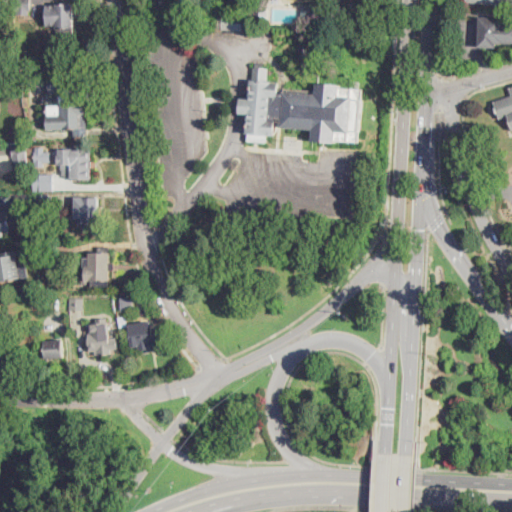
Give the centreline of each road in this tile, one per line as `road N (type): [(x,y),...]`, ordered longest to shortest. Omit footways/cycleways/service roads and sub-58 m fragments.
road 1 (primary): [(411,0),(386,453)]
road 2 (residential): [(223,375),(166,305),(153,270),(116,0)]
road 3 (primary): [(244,495),(339,489),(511,498)]
road 4 (primary): [(321,474),(291,452),(280,432),(275,407),(290,362),(312,345),(345,341),(379,361),(391,382)]
road 5 (primary): [(407,454),(423,204)]
road 6 (primary): [(511,482),(268,477)]
road 7 (primary): [(423,204),(432,0)]
road 8 (residential): [(223,375),(124,398),(25,398)]
road 9 (residential): [(511,277),(463,167),(451,90)]
road 10 (primary): [(223,375),(111,511)]
road 11 (primary): [(268,477),(186,458),(124,398)]
road 12 (primary): [(362,279),(322,314),(223,375)]
road 13 (primary): [(511,328),(423,204)]
road 14 (primary): [(268,477),(148,511)]
